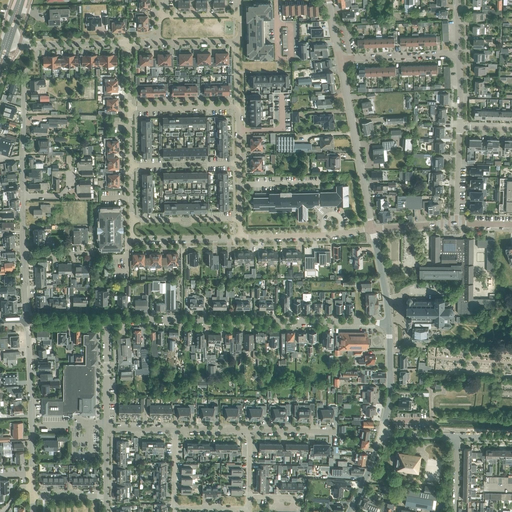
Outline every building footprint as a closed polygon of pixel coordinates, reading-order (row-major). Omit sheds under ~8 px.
[(178,10),(184,10),(183,0),(174,0),(175,7),(178,7),(178,10)] [(183,0),(184,10),(190,10),(190,6),(192,6),(192,0),(183,0)] [(192,0),(192,6),(195,6),(195,10),(201,10),(201,0),(192,0)] [(201,0),(201,10),(207,10),(207,6),(210,6),(209,0),(201,0)] [(213,9),(219,9),(218,0),(209,0),(210,6),(213,6),(213,9)] [(218,0),(219,9),(225,9),(225,6),(228,6),(227,0),(218,0)] [(405,0),(405,3),(405,12),(413,13),(413,5),(415,5),(415,0),(405,0)] [(484,5),(483,9),(490,10),(490,9),(490,5),(486,5),(485,0),(473,0),(473,5),(484,5)] [(150,2),(138,2),(138,8),(139,8),(139,11),(145,11),(145,8),(149,8),(149,6),(150,6),(150,2)] [(248,31),(264,31),(264,25),(262,25),(262,18),(272,18),(271,6),(268,6),(268,4),(258,4),(258,6),(249,6),(249,5),(248,5),(248,6),(248,11),(246,11),(246,10),(246,11),(247,20),(246,20),(246,21),(247,21),(247,20),(249,20),(249,26),(248,26),(248,31)] [(431,12),(439,12),(439,17),(447,17),(447,10),(441,10),(441,7),(436,7),(431,7),(431,12)] [(60,17),(69,16),(68,9),(49,10),(50,18),(48,19),(49,25),(60,25),(60,17)] [(351,12),(343,13),(343,20),(351,20),(351,21),(356,21),(355,12),(359,12),(358,9),(350,9),(351,12)] [(480,17),(484,17),(484,13),(489,13),(489,14),(501,14),(501,10),(490,9),(490,10),(483,9),(481,9),(480,13),(473,12),(473,20),(480,20),(480,17)] [(136,17),(136,22),(149,22),(149,18),(147,18),(147,16),(143,16),(143,13),(135,13),(135,17),(136,17)] [(87,25),(87,30),(95,30),(95,26),(101,26),(101,19),(94,19),(94,17),(87,18),(87,22),(86,22),(85,23),(85,24),(86,25),(87,25)] [(112,19),(109,19),(109,27),(112,27),(112,31),(112,33),(118,33),(118,31),(118,20),(112,20),(112,19)] [(124,20),(118,20),(118,31),(118,33),(124,33),(124,31),(124,27),(127,27),(127,19),(123,19),(124,20)] [(149,26),(149,22),(136,22),(136,28),(137,28),(137,31),(143,31),(143,28),(148,28),(148,26),(149,26)] [(312,36),(323,35),(323,32),(322,32),(322,29),(318,29),(318,25),(319,25),(319,22),(312,22),(312,25),(314,25),(315,29),(311,29),(312,36)] [(485,27),(489,27),(489,25),(491,25),(491,23),(477,23),(477,26),(473,26),(473,33),(480,34),(480,32),(485,32),(485,27)] [(397,43),(397,38),(397,30),(393,31),(394,36),(388,36),(388,38),(388,46),(394,46),(394,44),(397,43)] [(272,57),(272,44),(270,44),(263,44),(263,37),(264,37),(264,31),(248,31),(248,37),(249,37),(249,43),(247,43),(247,42),(247,43),(247,52),(246,52),(246,53),(247,53),(247,52),(249,52),(249,57),(249,58),(250,58),(250,57),(259,57),(259,59),(269,59),(269,57),(272,57)] [(439,36),(430,36),(431,45),(437,44),(437,42),(440,42),(440,40),(439,36)] [(397,43),(400,43),(400,46),(406,46),(406,37),(397,38),(397,43)] [(313,45),(314,52),(310,52),(310,59),(317,59),(317,56),(322,56),(327,56),(326,50),(327,50),(327,44),(313,45)] [(474,60),(485,61),(485,54),(490,54),(490,50),(484,50),(484,53),(474,53),(474,60)] [(192,67),(195,67),(195,59),(192,59),(192,54),(190,54),(190,52),(186,53),(186,66),(191,66),(192,67)] [(198,59),(195,59),(195,67),(198,67),(198,66),(204,66),(204,52),(199,52),(199,54),(198,54),(198,59)] [(210,66),(210,67),(213,66),(213,59),(210,59),(210,53),(208,53),(208,52),(204,52),(204,66),(210,66)] [(213,59),(213,66),(216,66),(222,66),(222,52),(217,52),(217,53),(216,53),(216,59),(213,59)] [(231,59),(228,59),(228,53),(226,53),(226,52),(222,52),(222,66),(228,66),(231,66),(231,59)] [(140,55),(140,60),(135,61),(135,68),(140,68),(140,65),(146,65),(146,53),(141,53),(141,55),(140,55)] [(155,67),(155,60),(152,60),(152,54),(150,54),(150,53),(146,53),(146,65),(149,65),(149,68),(155,67)] [(158,67),(164,66),(164,53),(159,53),(159,54),(158,54),(158,60),(155,60),(155,67),(158,67)] [(169,53),(164,53),(164,66),(170,66),(170,67),(173,67),(173,60),(170,60),(170,54),(169,54),(169,53)] [(180,66),(186,66),(186,53),(181,53),(181,54),(179,54),(179,60),(176,60),(177,67),(180,67),(180,66)] [(91,66),(99,66),(99,56),(94,56),(94,55),(91,56),(91,66)] [(99,66),(108,66),(108,55),(104,55),(104,56),(99,56),(99,66)] [(108,55),(108,66),(116,66),(116,56),(111,56),(111,55),(108,55)] [(44,67),(52,67),(52,56),(49,56),(49,57),(43,57),(44,67)] [(52,67),(61,67),(61,57),(55,57),(55,56),(52,56),(52,67)] [(61,67),(69,66),(69,56),(66,56),(66,57),(61,57),(61,67)] [(72,57),(72,56),(69,56),(69,66),(78,66),(78,57),(72,57)] [(80,66),(91,66),(91,56),(87,56),(87,57),(82,57),(82,59),(80,59),(80,66)] [(326,61),(318,62),(319,69),(325,68),(331,67),(331,60),(326,61)] [(444,67),(441,67),(438,67),(437,65),(431,65),(432,73),(441,73),(441,71),(444,70),(444,67)] [(398,74),(399,74),(398,69),(395,69),(395,66),(389,66),(390,75),(396,74),(396,77),(398,77),(398,74)] [(401,68),(398,69),(399,74),(402,74),(402,77),(408,76),(408,74),(407,66),(401,66),(401,68)] [(320,74),(312,76),(313,80),(320,79),(326,78),(327,82),(334,81),(332,72),(320,74)] [(107,81),(107,86),(118,86),(118,81),(117,81),(117,80),(111,80),(111,77),(108,77),(105,77),(104,77),(104,81),(107,81)] [(45,80),(30,81),(31,89),(38,89),(38,87),(45,86),(45,80)] [(12,82),(7,99),(15,102),(17,95),(15,94),(16,91),(15,91),(17,83),(12,82)] [(329,87),(330,92),(335,91),(334,82),(322,84),(323,89),(326,89),(326,87),(329,87)] [(200,83),(190,83),(190,86),(191,95),(197,95),(197,90),(200,90),(200,83)] [(210,94),(210,86),(210,83),(201,83),(201,90),(204,90),(204,95),(210,94)] [(228,85),(222,85),(223,94),(229,94),(229,89),(232,89),(231,83),(228,83),(228,85)] [(140,96),(147,96),(146,87),(146,84),(140,84),(137,84),(136,84),(136,93),(140,93),(140,96)] [(168,84),(164,84),(158,84),(159,95),(165,95),(165,90),(168,90),(168,84)] [(178,86),(177,86),(172,86),(172,84),(169,84),(169,90),(172,90),(172,95),(179,95),(178,86)] [(118,86),(107,86),(104,86),(104,94),(111,94),(111,91),(117,91),(117,90),(118,90),(118,86)] [(483,87),(475,87),(475,93),(478,93),(478,97),(484,97),(490,97),(490,93),(486,93),(487,87),(485,87),(483,87)] [(440,94),(440,102),(448,102),(448,94),(444,94),(444,91),(435,91),(435,93),(440,94)] [(111,96),(103,96),(103,100),(107,100),(107,105),(118,104),(118,100),(117,100),(117,99),(111,99),(111,96)] [(318,97),(310,97),(311,100),(314,100),(314,102),(317,102),(317,109),(332,108),(332,102),(332,101),(332,99),(324,99),(318,100),(318,98),(318,97)] [(371,101),(362,103),(362,105),(363,105),(365,115),(369,114),(368,111),(373,110),(371,101)] [(118,109),(118,104),(107,105),(107,108),(105,108),(105,113),(111,113),(111,110),(117,110),(117,109),(118,109)] [(17,108),(5,105),(2,115),(12,118),(13,113),(15,114),(17,108)] [(431,105),(431,114),(446,115),(446,109),(443,108),(443,105),(436,105),(431,105)] [(444,121),(446,121),(446,115),(431,114),(431,116),(434,123),(436,123),(436,124),(444,124),(444,121)] [(324,123),(324,129),(333,128),(333,115),(314,116),(314,124),(324,123)] [(34,130),(32,130),(32,133),(33,134),(37,134),(37,135),(41,136),(41,135),(47,135),(47,128),(49,128),(49,123),(67,124),(67,120),(49,119),(49,122),(46,122),(46,124),(41,123),(41,128),(36,127),(35,127),(34,127),(34,130)] [(0,120),(0,127),(7,130),(7,128),(9,125),(9,124),(3,122),(0,120)] [(369,122),(362,123),(364,134),(371,133),(372,135),(374,135),(374,132),(371,132),(369,122)] [(0,127),(0,136),(14,141),(15,137),(7,135),(6,136),(4,135),(4,133),(6,133),(8,133),(8,130),(7,130),(0,127)] [(444,136),(444,127),(433,127),(433,138),(441,138),(441,136),(444,136)] [(0,153),(10,157),(15,141),(14,141),(0,136),(0,153)] [(250,144),(262,144),(262,139),(264,139),(264,136),(253,136),(253,139),(251,139),(251,140),(250,141),(250,144)] [(277,152),(294,152),(294,144),(294,136),(277,136),(277,152)] [(108,146),(119,146),(119,142),(118,142),(118,141),(112,141),(112,138),(105,138),(104,138),(104,142),(104,146),(105,146),(108,146)] [(404,138),(403,149),(406,149),(405,154),(411,154),(411,149),(412,149),(412,138),(404,138)] [(436,147),(435,151),(443,151),(444,142),(436,142),(436,139),(420,139),(420,142),(432,142),(432,147),(436,147)] [(481,150),(481,153),(484,153),(484,155),(484,145),(481,144),(481,140),(479,140),(479,139),(476,139),(475,150),(481,150)] [(382,141),(383,145),(372,146),(374,162),(380,161),(380,163),(385,163),(384,150),(392,149),(392,148),(396,148),(395,144),(394,144),(393,140),(382,141)] [(484,145),(484,155),(487,156),(487,154),(493,154),(493,140),(490,140),(487,140),(487,145),(484,145)] [(499,156),(502,156),(502,148),(501,148),(499,145),(499,141),(497,141),(497,140),(493,140),(493,154),(498,154),(498,156),(499,156)] [(510,154),(510,151),(511,140),(507,140),(507,141),(505,141),(505,146),(502,148),(502,156),(505,156),(505,154),(510,154)] [(333,148),(333,142),(320,143),(320,146),(311,146),(311,144),(294,144),(294,152),(321,152),(321,149),(333,148)] [(262,149),(262,144),(250,144),(250,148),(251,148),(251,150),(253,149),(253,153),(265,152),(265,149),(262,149)] [(46,155),(55,155),(55,152),(52,152),(52,146),(48,146),(38,146),(38,152),(46,152),(46,155)] [(119,151),(119,146),(108,146),(105,146),(105,152),(104,152),(104,155),(105,155),(112,155),(112,152),(118,152),(118,151),(119,151)] [(326,168),(328,171),(331,171),(332,168),(339,168),(339,163),(338,163),(338,160),(339,160),(339,156),(326,156),(325,156),(325,154),(317,154),(316,161),(325,161),(325,159),(326,159),(326,168)] [(112,155),(105,155),(106,163),(108,163),(119,163),(119,159),(118,159),(118,158),(112,158),(112,155)] [(251,161),(250,161),(250,165),(265,165),(265,156),(253,156),(253,159),(251,159),(251,161)] [(432,160),(433,160),(433,166),(435,166),(443,166),(443,157),(436,157),(432,157),(432,160)] [(36,167),(43,167),(43,162),(40,162),(40,163),(35,163),(35,160),(33,160),(33,158),(28,158),(29,167),(36,167)] [(77,163),(77,167),(92,167),(92,158),(80,158),(80,163),(77,163)] [(119,168),(119,163),(108,163),(106,163),(104,163),(104,169),(103,169),(103,172),(106,172),(112,172),(112,169),(118,169),(118,168),(119,168)] [(265,165),(250,165),(250,168),(251,168),(251,170),(253,170),(253,173),(265,173),(265,165)] [(489,171),(489,165),(477,165),(477,168),(471,168),(471,169),(470,170),(470,173),(471,174),(471,175),(483,175),(483,171),(489,171)] [(92,176),(92,167),(77,167),(78,167),(78,171),(82,171),(82,176),(92,176)] [(29,173),(29,178),(32,178),(32,181),(39,181),(39,173),(41,173),(40,170),(33,170),(33,173),(29,173)] [(430,183),(439,183),(439,180),(442,180),(443,173),(434,173),(434,170),(423,170),(423,171),(421,172),(421,174),(423,175),(425,175),(426,174),(429,174),(428,182),(430,182),(430,183)] [(403,179),(411,179),(412,179),(412,171),(411,171),(403,171),(403,179)] [(112,175),(112,172),(106,172),(106,175),(108,175),(108,180),(119,180),(119,175),(118,175),(112,175)] [(4,180),(2,180),(2,184),(8,184),(8,181),(17,180),(16,174),(7,175),(7,178),(4,178),(4,180)] [(471,187),(483,187),(483,183),(487,183),(487,177),(478,177),(478,180),(471,180),(471,184),(472,184),(471,187)] [(507,178),(500,178),(500,190),(503,190),(503,204),(499,204),(499,211),(511,211),(511,179),(507,179),(507,178)] [(76,185),(76,190),(90,189),(90,180),(80,180),(80,185),(76,185)] [(106,180),(106,185),(105,185),(105,189),(113,189),(113,186),(119,185),(119,180),(108,180),(106,180)] [(429,185),(429,186),(432,186),(432,193),(435,193),(435,196),(440,196),(440,193),(442,193),(442,186),(439,186),(439,183),(430,183),(430,182),(428,182),(428,185),(429,185)] [(3,191),(3,195),(5,195),(13,194),(12,191),(17,190),(16,189),(17,189),(17,185),(6,186),(6,190),(3,191)] [(320,192),(320,193),(318,193),(318,191),(296,191),(296,193),(254,195),(254,198),(252,198),(253,207),(254,207),(254,210),(269,210),(269,212),(291,211),(296,210),(296,219),(298,219),(298,220),(306,220),(306,219),(307,219),(307,207),(312,206),(318,211),(319,210),(323,205),(336,205),(336,206),(348,206),(347,186),(336,186),(336,192),(320,192)] [(91,199),(90,189),(76,190),(77,194),(80,194),(80,199),(91,199)] [(479,192),(471,192),(471,196),(471,199),(483,199),(483,195),(486,195),(487,189),(479,189),(479,192)] [(397,208),(404,208),(405,208),(406,196),(398,195),(397,208)] [(405,208),(421,209),(422,196),(406,196),(405,208)] [(438,196),(433,196),(433,204),(434,213),(439,213),(439,207),(441,207),(441,204),(442,204),(442,200),(438,201),(438,196)] [(388,207),(389,207),(389,203),(387,203),(387,197),(377,198),(377,208),(384,207),(388,207)] [(9,208),(12,207),(12,208),(13,208),(19,207),(18,199),(11,200),(8,200),(9,208)] [(428,214),(434,213),(433,204),(429,204),(429,201),(423,201),(423,208),(426,208),(427,211),(428,211),(428,214)] [(470,207),(470,211),(475,211),(475,212),(479,212),(479,211),(482,212),(482,205),(485,205),(485,201),(476,201),(476,204),(471,204),(471,207),(470,207)] [(40,209),(33,209),(34,216),(42,216),(42,212),(45,212),(50,212),(50,204),(45,204),(40,204),(40,207),(40,209)] [(99,220),(98,220),(98,226),(99,232),(98,232),(98,238),(99,238),(100,247),(101,247),(101,250),(119,250),(119,247),(121,247),(120,238),(122,238),(122,231),(119,231),(119,228),(122,225),(122,219),(120,219),(120,210),(119,210),(119,207),(100,207),(100,211),(99,211),(99,220)] [(388,208),(389,212),(386,212),(379,212),(380,222),(387,221),(387,220),(391,220),(392,219),(392,215),(390,214),(390,211),(396,211),(396,208),(388,208)] [(0,215),(2,215),(2,219),(13,219),(13,213),(10,213),(11,210),(0,210),(0,215)] [(6,233),(8,232),(8,230),(14,230),(14,223),(2,223),(0,222),(0,233),(2,233),(6,233)] [(88,242),(88,228),(71,228),(72,242),(88,242)] [(462,264),(451,264),(451,267),(420,267),(420,277),(462,277),(462,292),(458,292),(457,314),(469,313),(478,313),(478,308),(494,309),(495,299),(495,295),(489,295),(489,299),(473,299),(473,239),(465,239),(462,239),(456,239),(444,239),(444,238),(440,238),(440,237),(431,236),(431,261),(440,261),(440,260),(442,260),(442,262),(457,262),(457,261),(462,262),(462,264)] [(487,247),(487,271),(494,271),(494,250),(495,240),(478,240),(477,247),(487,247)] [(359,248),(352,248),(352,256),(354,256),(354,268),(362,268),(362,256),(359,256),(359,248)] [(318,251),(318,250),(314,250),(314,256),(304,256),(304,268),(314,267),(314,261),(318,261),(318,263),(325,262),(325,261),(330,261),(330,250),(325,250),(325,251),(318,251)] [(238,262),(244,262),(244,251),(240,252),(240,253),(237,253),(234,253),(234,265),(238,265),(238,262)] [(249,262),(249,265),(253,265),(253,253),(249,253),(249,252),(247,252),(247,251),(244,251),(244,262),(249,262)] [(258,253),(258,264),(262,264),(262,262),(268,262),(267,251),(264,251),(264,252),(261,252),(261,253),(258,253)] [(267,251),(268,262),(268,264),(273,264),(277,264),(277,253),(273,253),(273,252),(271,252),(271,251),(267,251)] [(285,252),(282,252),(282,264),(285,264),(286,262),(292,262),(291,251),(288,251),(288,252),(285,252)] [(301,264),(301,252),(297,252),(295,252),(295,251),(291,251),(292,262),(297,262),(297,264),(301,264)] [(190,254),(186,254),(186,264),(190,264),(197,264),(197,260),(199,260),(199,255),(197,255),(197,252),(192,252),(192,253),(190,253),(190,254)] [(205,252),(205,264),(214,264),(214,269),(219,269),(218,256),(212,256),(212,255),(212,252),(205,252)] [(227,260),(227,252),(220,252),(220,264),(227,264),(227,267),(231,267),(231,260),(227,260)] [(133,260),(130,260),(130,268),(134,268),(134,267),(139,267),(138,253),(134,253),(134,254),(133,255),(133,260)] [(147,267),(147,260),(147,257),(144,257),(144,254),(143,254),(143,253),(138,253),(139,267),(147,267)] [(151,254),(150,254),(150,257),(147,257),(147,260),(147,267),(147,268),(156,268),(155,264),(155,253),(151,253),(151,254)] [(155,253),(155,264),(156,268),(161,268),(161,267),(164,266),(164,256),(161,257),(161,254),(160,254),(160,253),(155,253)] [(168,254),(167,254),(167,256),(164,256),(164,266),(167,266),(167,264),(172,264),(172,253),(168,253),(168,254)] [(177,253),(172,253),(172,264),(172,266),(178,266),(178,267),(181,267),(181,260),(178,260),(178,254),(177,254),(177,253)] [(38,267),(35,267),(35,273),(46,273),(45,267),(47,266),(46,262),(38,262),(38,267)] [(1,271),(0,271),(0,274),(4,274),(4,271),(5,271),(12,271),(11,268),(15,267),(14,263),(4,263),(5,266),(0,267),(1,271)] [(58,274),(56,274),(56,281),(56,284),(61,284),(61,282),(60,281),(59,281),(58,275),(61,275),(61,273),(64,273),(64,264),(58,264),(58,274)] [(87,276),(87,287),(90,287),(90,273),(88,273),(88,266),(81,266),(81,269),(82,276),(87,276)] [(15,276),(4,276),(4,284),(15,284),(15,279),(15,276)] [(164,280),(151,280),(151,291),(160,291),(160,293),(165,293),(165,282),(165,280),(164,280)] [(165,293),(165,303),(165,311),(167,310),(176,310),(176,303),(175,303),(175,282),(165,282),(165,293)] [(370,282),(359,282),(359,291),(371,291),(370,282)] [(0,292),(1,293),(1,295),(4,295),(4,301),(1,301),(2,313),(8,312),(8,302),(7,294),(7,291),(7,287),(0,287),(0,292)] [(49,304),(52,304),(52,307),(55,307),(55,308),(58,308),(59,308),(59,307),(59,297),(53,296),(53,288),(49,288),(49,304)] [(100,290),(95,290),(95,297),(95,305),(107,305),(107,295),(110,295),(110,288),(107,288),(107,291),(100,291),(100,290)] [(376,293),(365,294),(366,303),(377,303),(377,299),(376,299),(376,293)] [(37,302),(36,302),(36,308),(40,307),(40,306),(44,306),(44,307),(49,307),(49,302),(49,295),(43,296),(36,296),(37,302)] [(126,295),(118,295),(118,307),(126,307),(126,295)] [(135,300),(135,308),(146,308),(146,295),(142,295),(142,300),(135,300)] [(245,295),(242,295),(242,309),(249,309),(249,302),(250,302),(250,298),(245,298),(245,295)] [(11,298),(10,297),(8,297),(8,302),(8,304),(9,304),(10,311),(17,311),(17,303),(17,298),(11,298)] [(280,310),(287,310),(287,307),(288,307),(288,297),(285,297),(281,297),(281,301),(280,310)] [(406,301),(406,302),(407,302),(407,305),(406,305),(406,306),(407,306),(407,308),(406,308),(406,312),(407,312),(407,314),(406,320),(409,320),(412,320),(412,324),(431,324),(442,324),(442,328),(449,328),(452,325),(449,323),(449,316),(450,316),(451,316),(452,316),(453,315),(454,314),(455,313),(455,311),(455,310),(455,309),(454,309),(453,308),(453,307),(452,307),(452,302),(451,302),(451,299),(446,299),(445,299),(445,298),(444,298),(444,299),(436,299),(436,298),(435,298),(435,299),(435,301),(417,301),(415,301),(412,301),(412,300),(412,299),(411,299),(411,298),(410,298),(409,298),(408,298),(407,299),(407,300),(407,301),(406,301)] [(313,300),(313,310),(315,310),(315,311),(319,311),(319,307),(322,307),(322,303),(316,303),(316,300),(313,300)] [(165,311),(165,303),(159,303),(155,303),(155,311),(165,311)] [(366,312),(376,312),(376,306),(378,306),(377,303),(366,303),(366,312)] [(431,324),(412,324),(412,327),(413,327),(413,331),(413,336),(413,339),(428,339),(428,338),(429,334),(429,327),(431,327),(431,324)] [(133,335),(133,348),(140,348),(141,340),(141,337),(141,330),(133,330),(133,331),(133,334),(133,335)] [(158,331),(158,339),(158,343),(161,343),(164,343),(164,339),(164,336),(166,336),(166,333),(164,333),(164,330),(158,331)] [(169,336),(168,336),(168,340),(169,340),(175,340),(175,336),(178,336),(178,331),(169,330),(169,336)] [(58,338),(57,338),(57,341),(58,341),(58,343),(66,343),(66,349),(71,349),(72,341),(70,341),(70,337),(66,337),(66,332),(62,332),(62,331),(59,331),(59,332),(58,332),(58,338)] [(151,344),(151,356),(157,356),(157,343),(155,343),(155,338),(155,331),(149,331),(149,339),(152,339),(152,342),(151,342),(151,344)] [(256,343),(259,343),(259,342),(265,342),(265,341),(265,338),(265,332),(256,331),(256,338),(256,341),(256,343)] [(5,332),(0,332),(0,336),(10,336),(10,338),(11,346),(19,346),(19,343),(19,342),(19,341),(19,340),(19,339),(19,335),(16,335),(16,332),(5,332)] [(43,339),(43,345),(50,345),(50,339),(49,339),(49,332),(37,332),(37,339),(43,339)] [(86,345),(98,345),(98,342),(96,342),(96,332),(88,332),(87,334),(83,334),(83,345),(86,345)] [(270,332),(269,347),(273,347),(275,347),(275,346),(278,346),(278,332),(270,332)] [(290,350),(294,350),(294,332),(286,332),(286,333),(286,353),(288,353),(287,350),(290,350)] [(323,338),(322,338),(321,344),(322,344),(322,345),(327,346),(327,350),(333,350),(333,338),(329,338),(329,332),(323,332),(323,338)] [(347,349),(347,332),(339,332),(339,334),(336,334),(336,344),(339,344),(339,349),(342,349),(347,349)] [(367,336),(367,333),(347,332),(347,349),(367,349),(367,346),(368,346),(368,336),(367,336)] [(197,334),(197,346),(197,348),(195,348),(195,353),(197,353),(197,349),(203,349),(204,358),(206,358),(205,341),(203,341),(203,334),(203,333),(202,333),(200,333),(199,333),(199,334),(197,334)] [(297,342),(299,342),(299,346),(304,346),(303,342),(306,342),(306,333),(297,333),(297,342)] [(308,333),(309,341),(316,341),(316,333),(308,333)] [(230,352),(231,352),(232,356),(235,356),(235,352),(233,352),(234,337),(232,337),(232,334),(225,334),(225,344),(230,344),(230,352)] [(245,349),(253,349),(253,334),(245,334),(245,349)] [(122,338),(117,338),(117,339),(117,345),(119,364),(124,364),(130,364),(131,364),(131,357),(133,357),(133,353),(132,353),(131,351),(130,338),(125,338),(122,338)] [(169,343),(166,343),(167,345),(167,349),(169,349),(169,352),(169,356),(169,357),(173,357),(175,357),(175,340),(169,340),(169,343)] [(41,345),(42,350),(39,350),(39,357),(46,356),(47,356),(47,359),(55,359),(55,356),(53,356),(53,353),(46,354),(45,345),(41,345)] [(85,355),(98,355),(98,345),(86,345),(85,355)] [(142,369),(150,369),(149,349),(141,350),(142,369)] [(16,364),(15,356),(20,356),(19,352),(3,353),(4,361),(8,361),(8,364),(9,367),(12,367),(12,364),(16,364)] [(98,355),(85,355),(85,364),(96,364),(98,364),(98,355)] [(375,360),(375,355),(366,356),(366,360),(363,360),(363,359),(360,359),(357,359),(357,363),(360,363),(363,363),(363,362),(366,362),(366,364),(374,364),(374,360),(375,360)] [(56,370),(56,368),(55,362),(55,359),(47,359),(47,362),(38,362),(38,369),(49,369),(49,370),(52,370),(56,370)] [(209,362),(207,363),(207,365),(208,376),(216,376),(216,365),(215,365),(215,362),(209,362)] [(95,415),(95,405),(95,398),(96,398),(96,367),(98,367),(98,364),(96,364),(85,364),(63,364),(63,384),(63,399),(42,399),(42,415),(63,415),(68,415),(68,412),(78,412),(78,414),(95,415)] [(119,364),(118,365),(118,371),(119,371),(119,369),(120,369),(121,380),(125,380),(125,378),(132,378),(132,370),(131,370),(124,370),(124,364),(119,364)] [(40,374),(41,380),(52,379),(52,373),(52,370),(49,370),(45,370),(45,373),(40,374)] [(340,370),(340,371),(339,372),(339,373),(340,374),(340,376),(339,376),(339,378),(334,378),(334,386),(339,386),(339,379),(349,380),(349,379),(349,377),(357,377),(357,375),(360,375),(360,370),(357,370),(357,371),(340,370)] [(373,379),(373,382),(384,382),(385,382),(385,379),(385,373),(372,373),(372,370),(365,370),(361,370),(361,374),(365,374),(365,375),(371,375),(371,379),(373,379)] [(400,371),(400,383),(406,383),(406,379),(409,379),(409,373),(406,372),(407,371),(400,371)] [(0,377),(3,377),(4,383),(17,382),(16,374),(6,375),(6,372),(0,372),(0,377)] [(12,395),(15,394),(15,397),(21,397),(21,393),(22,393),(22,388),(19,388),(18,386),(6,387),(7,391),(10,391),(11,392),(11,394),(12,395)] [(362,392),(362,395),(378,395),(378,393),(376,393),(376,387),(370,387),(370,390),(367,389),(367,392),(362,392)] [(378,396),(378,395),(362,395),(362,397),(363,397),(363,403),(366,403),(368,403),(370,403),(376,403),(376,396),(378,396)] [(141,405),(130,405),(130,417),(132,417),(132,419),(138,419),(138,417),(141,417),(141,411),(144,412),(144,399),(141,399),(141,405)] [(158,417),(160,417),(161,405),(150,405),(150,399),(147,399),(147,412),(150,412),(149,417),(152,417),(152,419),(158,419),(158,417)] [(10,408),(10,409),(10,415),(14,415),(14,412),(22,412),(22,406),(21,406),(20,400),(17,401),(13,402),(13,404),(13,406),(13,408),(10,408)] [(412,401),(399,400),(399,408),(411,409),(412,401)] [(301,421),(301,420),(303,420),(304,405),(297,405),(297,403),(294,403),(293,415),(297,415),(297,420),(298,420),(298,421),(301,421)] [(327,420),(327,409),(323,409),(323,407),(323,403),(317,403),(317,413),(321,413),(321,420),(322,420),(322,421),(325,421),(325,420),(327,420)] [(280,407),(280,409),(280,420),(282,420),(285,420),(286,420),(286,413),(290,413),(290,406),(290,404),(286,404),(286,405),(280,405),(280,407)] [(310,405),(304,405),(303,420),(306,420),(306,421),(309,421),(309,420),(310,420),(310,413),(314,413),(314,404),(310,404),(310,405)] [(119,405),(119,415),(119,416),(121,416),(121,418),(127,419),(127,417),(130,417),(130,405),(119,405)] [(172,405),(161,405),(160,417),(163,417),(163,419),(169,419),(169,417),(172,417),(172,405)] [(178,418),(178,419),(181,419),(181,418),(184,418),(184,407),(180,407),(179,405),(174,405),(174,411),(177,411),(177,418),(178,418)] [(186,418),(186,419),(189,419),(189,418),(190,418),(190,412),(194,412),(194,405),(188,405),(188,407),(184,407),(184,418),(186,418)] [(198,405),(198,412),(201,412),(201,419),(202,419),(205,419),(208,419),(208,408),(204,408),(203,405),(198,405)] [(208,408),(208,419),(210,419),(213,419),(214,419),(214,412),(218,412),(218,405),(212,405),(212,408),(208,408)] [(226,420),(229,420),(229,419),(232,419),(232,408),(228,408),(227,405),(222,405),(222,412),(225,412),(225,419),(226,419),(226,420)] [(236,405),(236,408),(232,408),(232,419),(234,419),(234,420),(237,420),(237,419),(238,419),(238,412),(242,412),(242,406),(236,405)] [(362,405),(362,410),(366,410),(365,415),(371,415),(371,414),(376,414),(376,408),(369,408),(369,405),(362,405)] [(253,419),(256,419),(256,408),(252,408),(251,406),(246,406),(246,412),(249,412),(249,419),(250,419),(250,420),(253,420),(253,419)] [(256,408),(256,419),(258,419),(258,420),(261,420),(261,419),(262,419),(262,413),(266,413),(266,406),(260,406),(256,406),(256,408)] [(274,420),(277,420),(279,420),(280,409),(276,409),(275,406),(270,406),(270,413),(273,413),(273,420),(274,420)] [(327,409),(327,420),(329,420),(329,421),(332,421),(332,420),(334,420),(334,414),(337,414),(337,407),(332,407),(331,409),(327,409)] [(14,423),(14,429),(13,429),(13,437),(22,437),(22,431),(21,429),(22,429),(22,423),(14,423)] [(360,438),(369,439),(370,430),(363,429),(364,429),(358,428),(358,432),(361,432),(360,438)] [(0,433),(0,441),(10,442),(9,437),(3,437),(3,434),(0,433)] [(53,450),(57,450),(60,450),(60,447),(60,441),(69,441),(69,436),(57,437),(57,440),(44,440),(44,450),(49,450),(49,451),(49,453),(50,454),(52,454),(53,453),(53,451),(53,450)] [(361,442),(360,447),(367,448),(369,439),(360,438),(360,441),(361,442)] [(190,456),(192,456),(193,443),(187,443),(187,448),(184,448),(184,454),(187,454),(187,452),(190,452),(190,456)] [(209,455),(212,455),(212,447),(209,447),(209,444),(203,444),(203,456),(206,456),(206,453),(209,453),(209,455)] [(218,456),(221,456),(221,444),(215,444),(215,447),(212,447),(212,455),(215,455),(215,453),(218,453),(218,456)] [(237,444),(232,444),(231,456),(234,456),(234,453),(237,453),(237,454),(240,454),(240,448),(237,448),(237,444)] [(314,448),(310,448),(310,455),(321,455),(321,444),(314,444),(314,448)] [(332,455),(332,448),(329,448),(329,444),(321,444),(321,455),(332,455)] [(16,452),(16,456),(15,456),(15,462),(24,461),(23,452),(16,452)] [(404,473),(404,472),(418,474),(420,461),(419,461),(420,456),(397,452),(395,471),(403,472),(404,473)] [(131,458),(129,458),(117,458),(117,463),(120,463),(120,466),(127,466),(127,462),(131,461),(131,458)] [(165,462),(154,462),(154,465),(156,466),(156,471),(167,471),(167,468),(166,468),(166,465),(165,465),(165,462)] [(181,474),(183,474),(192,474),(192,469),(198,468),(198,464),(183,464),(183,468),(181,468),(181,474)] [(231,469),(231,475),(240,475),(242,475),(242,469),(241,469),(241,465),(226,464),(226,468),(231,469)] [(257,468),(257,474),(269,474),(269,471),(266,471),(266,468),(268,468),(268,465),(260,465),(260,468),(257,468)] [(117,475),(127,475),(127,469),(125,469),(125,466),(119,466),(119,469),(117,469),(117,475)] [(349,473),(348,475),(362,476),(365,468),(358,467),(357,467),(357,468),(352,468),(352,467),(349,467),(332,466),(330,466),(329,475),(332,475),(332,477),(341,478),(341,475),(342,475),(342,472),(345,473),(349,473)] [(167,475),(167,471),(156,471),(153,471),(153,477),(153,480),(165,480),(165,477),(166,477),(166,475),(167,475)] [(78,486),(78,474),(77,474),(76,473),(76,472),(74,472),(73,473),(72,474),(69,474),(69,483),(72,483),(72,485),(78,486)] [(42,485),(48,485),(48,473),(39,473),(39,483),(42,483),(42,485)] [(58,473),(58,485),(64,485),(64,482),(67,482),(67,476),(64,476),(61,476),(61,473),(58,473)] [(89,474),(89,486),(94,486),(94,485),(95,483),(97,483),(97,474),(89,474)] [(197,477),(197,474),(192,474),(183,474),(183,478),(181,478),(181,484),(183,484),(192,484),(194,484),(194,478),(197,477)] [(231,475),(226,474),(226,475),(226,477),(226,478),(231,479),(231,485),(240,485),(242,485),(242,479),(240,479),(240,475),(231,475)] [(127,475),(117,475),(117,480),(119,480),(119,483),(125,483),(129,483),(130,483),(130,480),(127,480),(127,475)] [(297,478),(297,491),(303,491),(303,488),(306,489),(306,478),(303,478),(302,478),(302,477),(300,477),(299,478),(297,478)] [(327,485),(333,485),(333,489),(334,489),(333,496),(342,497),(343,491),(342,491),(342,488),(346,488),(346,482),(334,481),(334,479),(327,479),(327,485)] [(0,488),(0,489),(0,501),(3,501),(3,493),(9,493),(8,480),(0,480),(0,488)] [(165,483),(165,480),(153,480),(153,483),(156,484),(155,489),(166,489),(167,486),(166,486),(166,483),(165,483)] [(117,492),(127,492),(127,487),(129,487),(129,483),(125,483),(119,483),(118,486),(117,486),(117,492)] [(181,488),(181,494),(192,494),(192,489),(197,488),(197,484),(194,484),(192,484),(183,484),(183,488),(181,488)] [(206,487),(206,484),(202,484),(202,496),(205,496),(205,497),(208,497),(208,498),(211,498),(212,487),(206,487)] [(231,485),(226,484),(226,485),(226,487),(226,488),(231,489),(231,495),(242,495),(242,489),(240,489),(240,485),(231,485)] [(269,486),(269,485),(257,484),(256,490),(259,490),(259,493),(269,493),(269,489),(269,488),(269,486)] [(221,485),(217,485),(217,487),(212,487),(211,498),(215,498),(215,497),(217,497),(217,496),(221,496),(221,485)] [(165,495),(165,493),(166,493),(166,489),(155,489),(155,494),(153,495),(153,498),(165,498),(165,495)] [(416,496),(419,497),(420,492),(407,490),(404,505),(409,506),(414,507),(416,496)] [(368,497),(370,493),(365,491),(363,496),(361,496),(357,505),(365,509),(369,510),(373,511),(375,511),(378,506),(369,502),(371,498),(368,497)] [(127,498),(127,492),(117,492),(117,498),(118,498),(118,501),(128,501),(129,498),(127,498)] [(439,500),(419,497),(416,496),(414,507),(417,507),(434,510),(435,502),(433,502),(433,500),(439,501),(439,500)] [(320,501),(320,502),(329,502),(328,510),(333,510),(341,511),(342,505),(338,505),(338,504),(333,504),(333,501),(329,501),(329,499),(313,498),(313,500),(320,501)] [(390,511),(391,508),(394,508),(395,503),(392,503),(386,502),(383,502),(382,502),(380,511),(390,511)]
